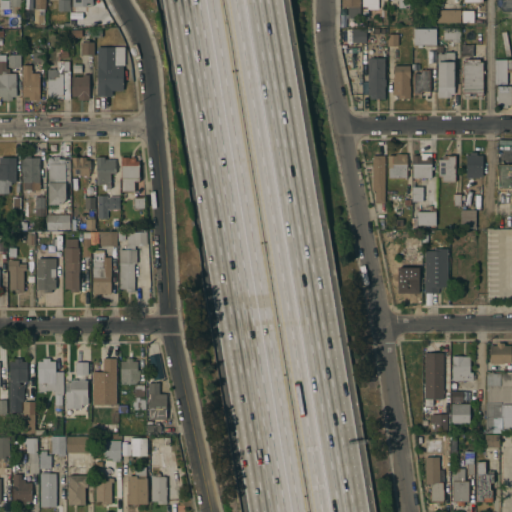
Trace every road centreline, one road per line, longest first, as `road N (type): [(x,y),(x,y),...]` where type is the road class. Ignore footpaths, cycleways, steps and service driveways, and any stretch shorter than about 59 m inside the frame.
road 1 (residential): [(120,0),(150,77),(168,326),(207,511)]
road 2 (residential): [(410,511),(385,325),(326,54),(324,0)]
road 3 (motorway): [(211,0),(298,511)]
road 4 (motorway): [(183,0),(270,511)]
road 5 (motorway): [(320,511),(234,0)]
road 6 (motorway): [(344,511),(258,0)]
road 7 (residential): [(511,126),(341,126)]
road 8 (residential): [(168,326),(0,326)]
road 9 (residential): [(153,128),(0,128)]
road 10 (residential): [(511,324),(385,325)]
